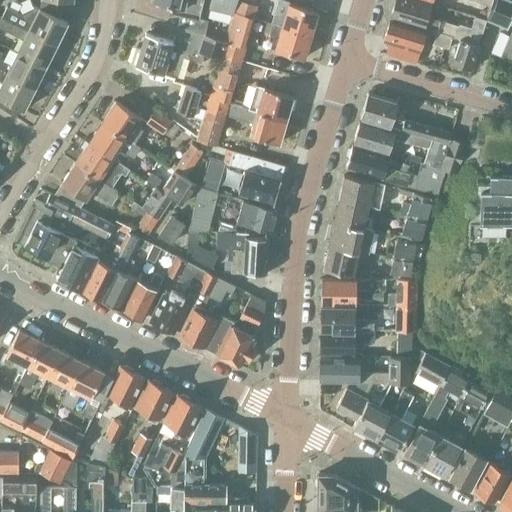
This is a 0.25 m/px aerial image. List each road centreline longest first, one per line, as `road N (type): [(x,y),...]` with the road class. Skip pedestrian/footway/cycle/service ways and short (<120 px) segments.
road 1 (residential): [(286,415),(298,248),(351,68)]
road 2 (residential): [(286,415),(88,320),(0,267)]
road 3 (residential): [(106,0),(82,86),(0,216)]
road 4 (residential): [(458,511),(286,415)]
road 5 (residential): [(511,111),(351,68)]
